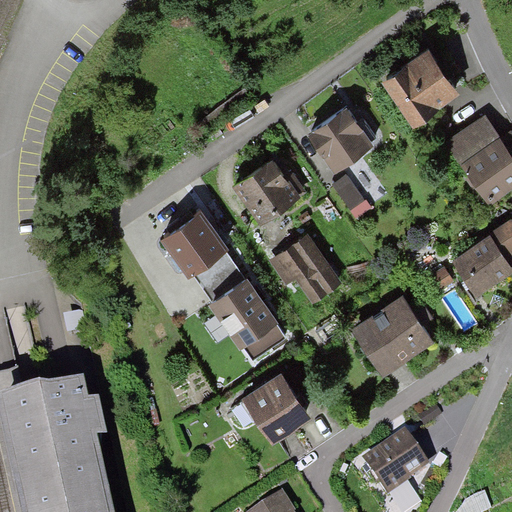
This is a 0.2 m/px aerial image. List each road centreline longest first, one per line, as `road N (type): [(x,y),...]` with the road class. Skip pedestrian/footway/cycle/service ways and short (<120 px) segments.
road 1 (residential): [(431,0),(119,215)]
road 2 (residential): [(511,340),(470,352),(319,451),(317,474),(341,511)]
road 3 (residential): [(115,0),(68,17),(23,86),(3,170),(5,234)]
road 4 (residential): [(511,345),(433,511)]
